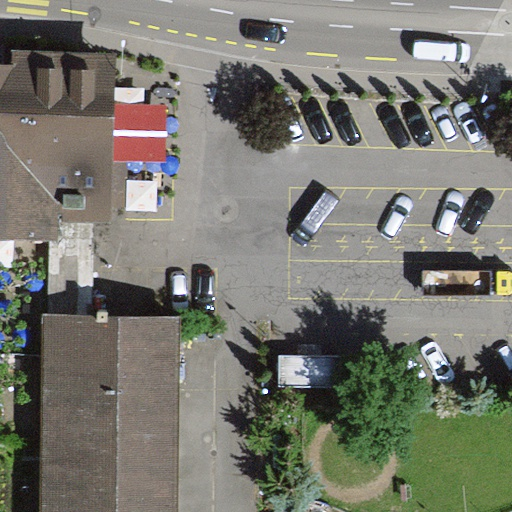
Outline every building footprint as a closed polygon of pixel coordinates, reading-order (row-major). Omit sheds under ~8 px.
[(96,226),(114,226),(120,56),(14,52),(14,68),(0,67),(0,241),(51,243),(59,243),(60,224),(96,226)] [(186,193),(189,81),(128,80),(126,192),(186,193)] [(95,318),(96,226),(60,224),(59,243),(51,243),(49,317),(95,318)] [(41,511),(180,511),(183,319),(95,318),(49,317),(44,317),(41,511)] [(311,359),(281,358),(281,388),(343,389),(343,359),(311,359)]
